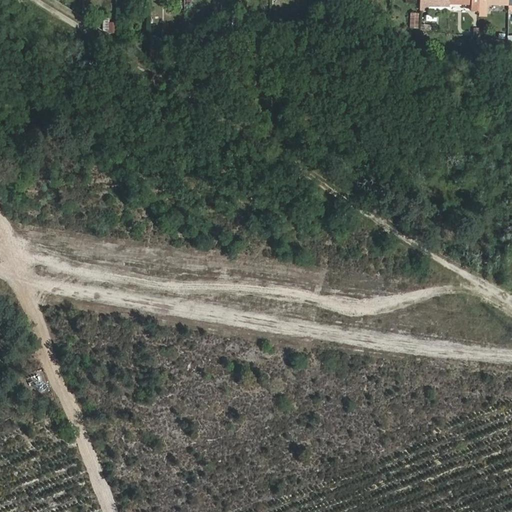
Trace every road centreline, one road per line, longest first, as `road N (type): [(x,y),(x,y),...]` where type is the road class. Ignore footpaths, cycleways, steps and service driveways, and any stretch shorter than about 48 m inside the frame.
road 1 (track): [(511,307),(38,0)]
road 2 (track): [(473,286),(371,304),(0,251)]
road 3 (track): [(108,511),(0,223)]
